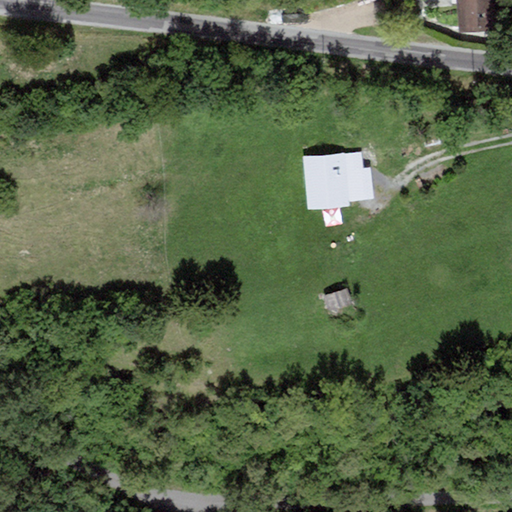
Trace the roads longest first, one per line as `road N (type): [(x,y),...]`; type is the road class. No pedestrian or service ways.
road 1 (track): [(511,504),(175,505),(121,490),(0,434)]
road 2 (unclassified): [(0,9),(511,69)]
